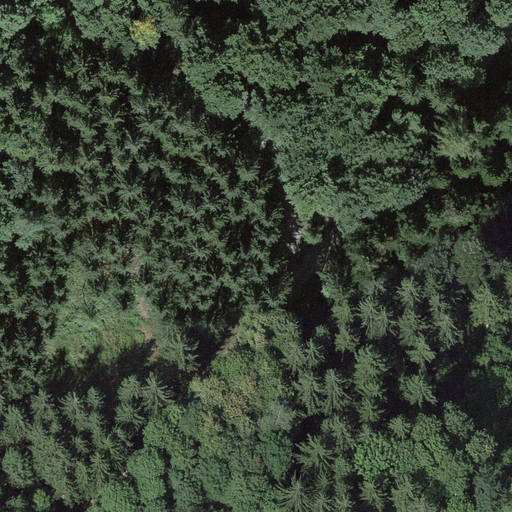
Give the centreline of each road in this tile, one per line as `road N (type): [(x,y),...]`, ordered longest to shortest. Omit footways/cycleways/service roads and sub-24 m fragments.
road 1 (track): [(511,26),(116,511)]
road 2 (track): [(287,298),(293,239),(286,177),(254,116),(198,71),(73,0)]
